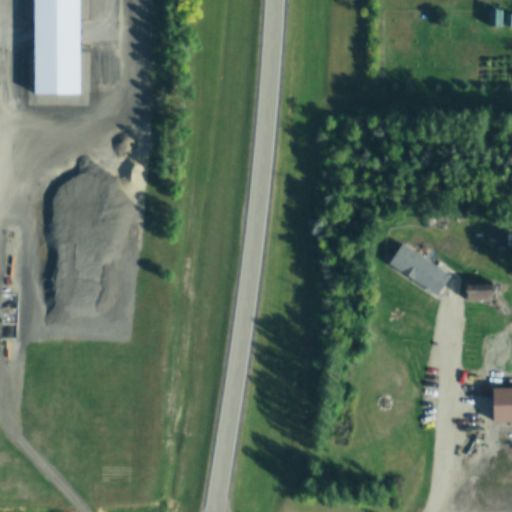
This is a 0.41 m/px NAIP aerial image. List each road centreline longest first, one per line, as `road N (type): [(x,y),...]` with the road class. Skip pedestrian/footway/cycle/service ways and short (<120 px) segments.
road 1 (secondary): [(217,511),(247,330),(279,0)]
road 2 (track): [(93,511),(16,437),(7,422),(7,372)]
